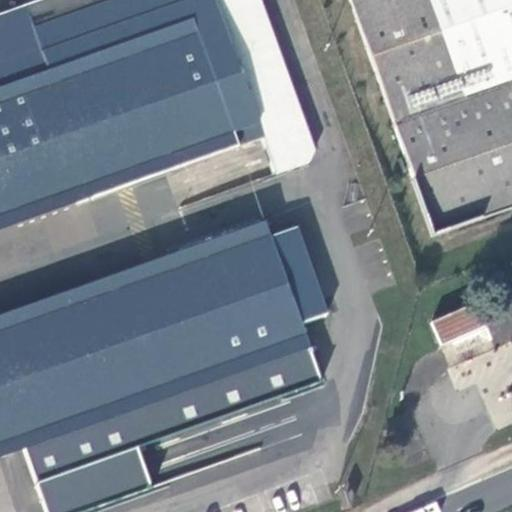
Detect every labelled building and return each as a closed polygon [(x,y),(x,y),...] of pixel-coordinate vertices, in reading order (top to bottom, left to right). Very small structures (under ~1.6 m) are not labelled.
[(4,19),(24,80),(47,72),(190,20),(194,34),(53,85),(73,140),(215,90),(230,132),(234,146),(241,145),(254,181),(287,170),(290,158),(234,0),(55,0),(52,6),(38,1),(31,15),(18,9),(13,17),(4,19)] [(511,0),(347,0),(429,234),(511,205),(511,0)] [(24,80),(0,88),(0,231),(234,146),(230,132),(215,90),(73,140),(53,85),(194,34),(190,20),(47,72),(24,80)] [(308,349),(262,221),(0,314),(0,457),(137,409),(308,349)] [(427,318),(438,343),(484,325),(474,299),(427,318)]
